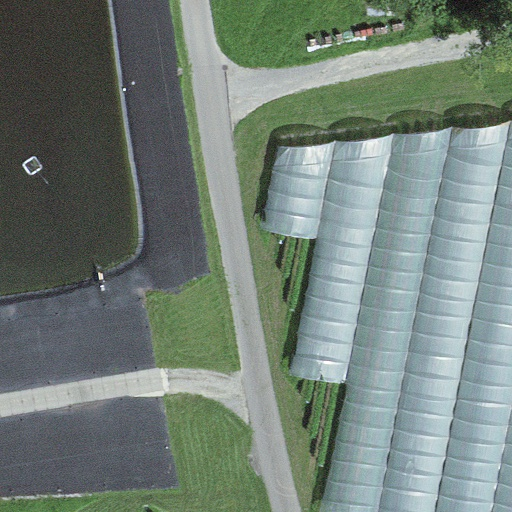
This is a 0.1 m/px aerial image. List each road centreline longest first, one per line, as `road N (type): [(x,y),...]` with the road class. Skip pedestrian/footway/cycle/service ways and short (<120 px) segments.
road 1 (track): [(288,511),(197,0)]
road 2 (track): [(511,41),(211,99)]
